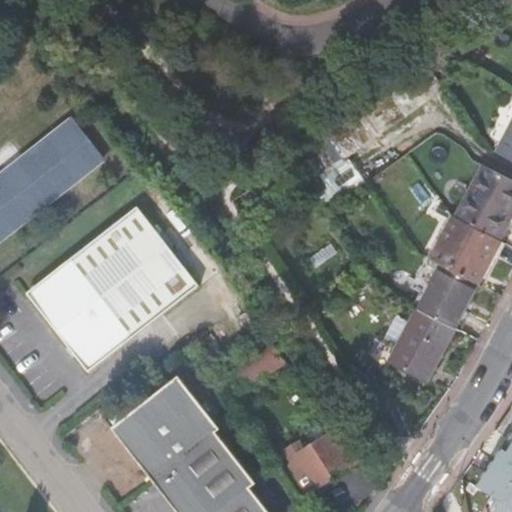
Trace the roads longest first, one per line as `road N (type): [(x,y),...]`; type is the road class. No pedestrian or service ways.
road 1 (residential): [(225,0),(278,38),(326,41),(406,0)]
road 2 (residential): [(511,346),(406,511)]
road 3 (unclassified): [(0,402),(87,511)]
